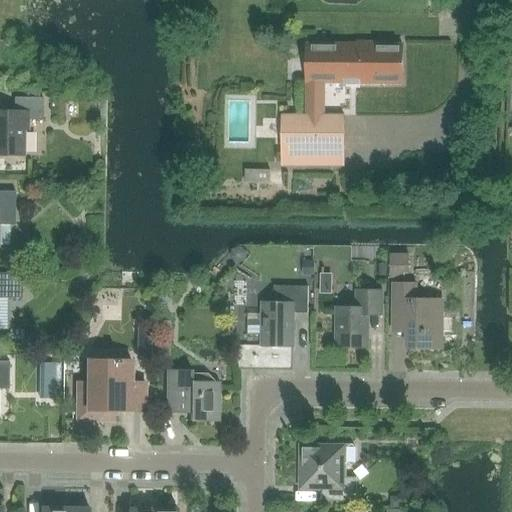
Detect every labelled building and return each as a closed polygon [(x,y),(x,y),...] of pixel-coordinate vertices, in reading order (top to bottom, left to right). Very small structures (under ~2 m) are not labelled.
[(324,116),(324,84),(401,84),(401,44),(307,44),(307,84),(305,84),(305,116),(281,116),(281,153),(343,153),(343,116),(324,116)] [(13,98),(13,112),(0,111),(0,155),(23,156),(23,130),(27,130),(27,120),(42,121),(42,98),(13,98)] [(0,191),(0,225),(14,226),(14,192),(0,191)] [(0,273),(0,298),(21,299),(21,274),(0,273)] [(441,301),(415,300),(415,284),(393,284),(393,319),(407,320),(407,348),(441,349),(441,301)] [(307,314),(308,287),(273,286),(273,303),(261,303),(261,347),(293,347),(293,314),(307,314)] [(381,316),(382,291),(356,290),(356,308),(337,308),(336,348),(366,348),(367,315),(381,316)] [(281,375),(282,353),(248,352),(247,374),(281,375)] [(144,411),(144,384),(130,383),(131,361),(119,361),(119,360),(112,360),(112,361),(87,361),(86,383),(76,383),(76,421),(113,421),(113,411),(130,411),(144,411)] [(0,389),(8,390),(8,362),(0,362),(0,389)] [(218,422),(218,382),(214,382),(206,374),(191,374),(191,371),(166,371),(166,414),(189,414),(189,422),(218,422)] [(346,477),(346,463),(355,463),(355,448),(346,448),(346,445),(300,444),(299,490),(321,491),(327,502),(356,502),(356,478),(346,477)]
